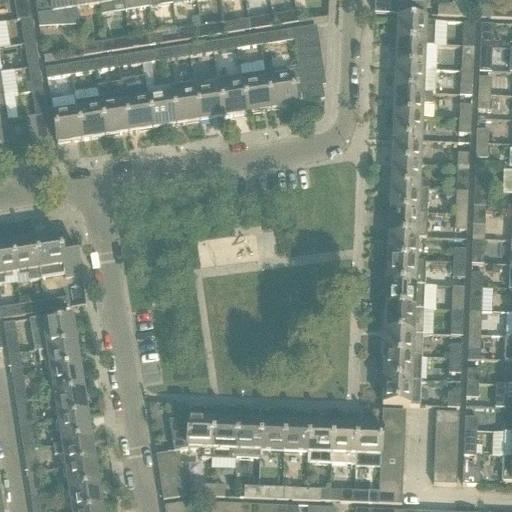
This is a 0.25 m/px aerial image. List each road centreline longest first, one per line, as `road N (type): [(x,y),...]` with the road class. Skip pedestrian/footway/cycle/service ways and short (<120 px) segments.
road 1 (unclassified): [(90,189),(326,143),(345,121),(354,0)]
road 2 (unclassified): [(149,511),(90,189)]
road 3 (unclassified): [(0,393),(19,511)]
